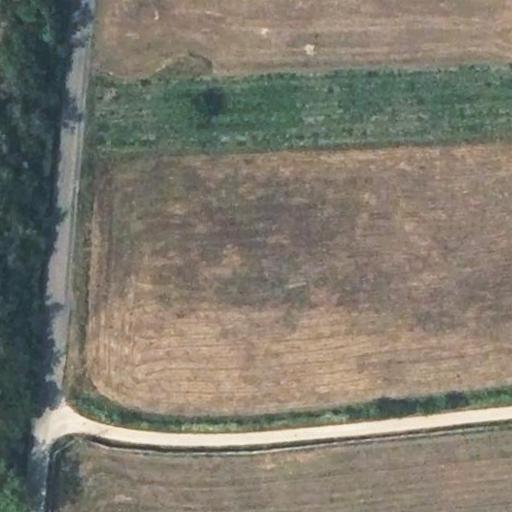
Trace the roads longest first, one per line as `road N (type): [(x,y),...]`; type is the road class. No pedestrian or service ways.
road 1 (unclassified): [(84,0),(28,511)]
road 2 (track): [(38,419),(134,437),(216,440),(511,412)]
